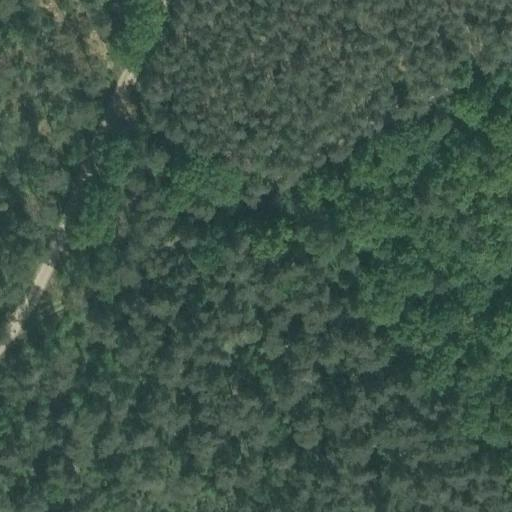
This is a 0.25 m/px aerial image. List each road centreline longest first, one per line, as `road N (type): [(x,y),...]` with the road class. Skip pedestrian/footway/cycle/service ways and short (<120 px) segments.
road 1 (track): [(0,345),(28,320),(511,50)]
road 2 (track): [(28,320),(157,0)]
